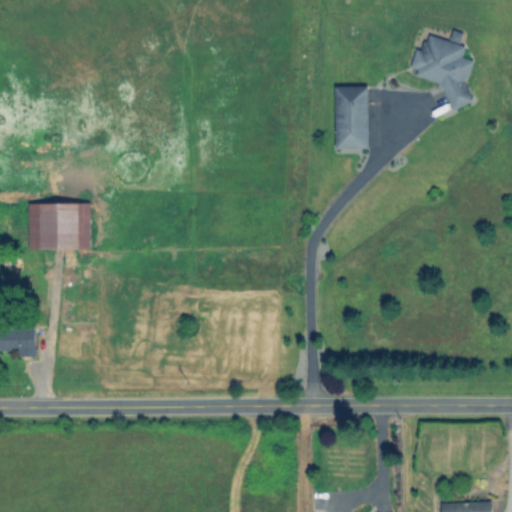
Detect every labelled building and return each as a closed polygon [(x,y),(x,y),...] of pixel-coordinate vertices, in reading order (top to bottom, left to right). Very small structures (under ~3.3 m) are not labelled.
[(452,109),(472,99),(462,79),(468,76),(473,59),(461,55),(464,45),(459,43),(462,31),(452,28),(448,39),(426,33),(422,46),(414,50),(409,66),(416,68),(414,75),(439,82),(452,109)] [(367,85),(334,85),(334,148),(368,147),(367,85)] [(90,202),(28,201),(27,248),(89,248),(90,202)] [(0,325),(0,349),(16,350),(16,355),(34,355),(34,326),(0,325)] [(490,511),(491,500),(439,501),(439,511),(490,511)]
